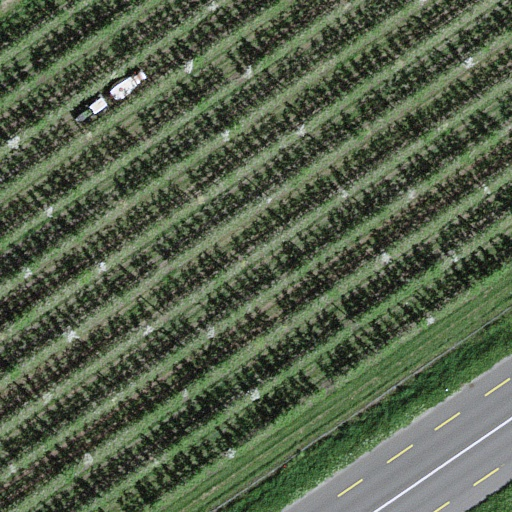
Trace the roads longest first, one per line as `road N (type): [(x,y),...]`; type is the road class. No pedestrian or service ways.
road 1 (primary): [(511,392),(332,511)]
road 2 (primary): [(406,511),(511,440)]
